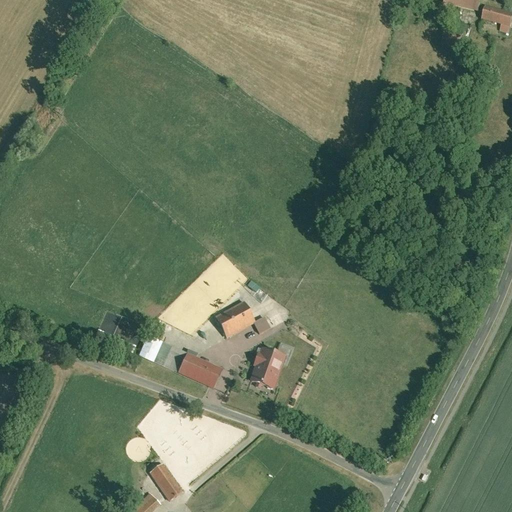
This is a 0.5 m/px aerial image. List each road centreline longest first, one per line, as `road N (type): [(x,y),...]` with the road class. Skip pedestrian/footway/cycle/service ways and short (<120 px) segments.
road 1 (unclassified): [(0,331),(290,435),(401,490)]
road 2 (tertiary): [(511,268),(401,490)]
road 3 (track): [(50,349),(61,388),(2,511)]
